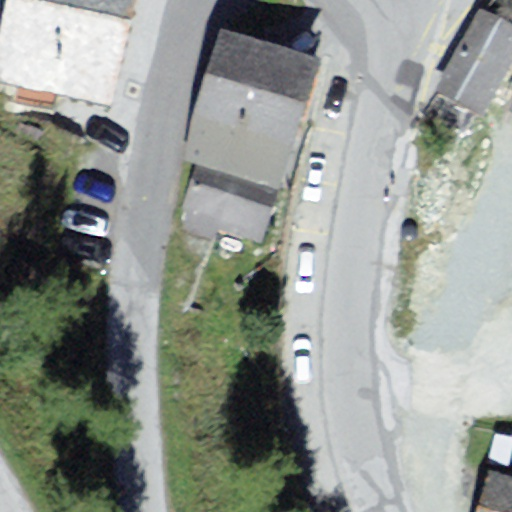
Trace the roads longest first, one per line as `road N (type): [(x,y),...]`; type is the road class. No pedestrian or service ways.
road 1 (tertiary): [(416,0),(372,150),(352,288),(350,397),(382,511)]
road 2 (unclassified): [(194,0),(140,177),(132,276),(157,511)]
